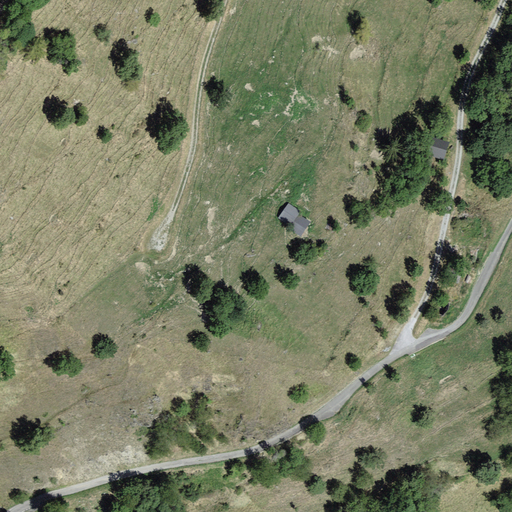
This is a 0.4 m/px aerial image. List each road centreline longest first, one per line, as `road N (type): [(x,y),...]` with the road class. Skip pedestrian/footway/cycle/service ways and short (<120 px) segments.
road 1 (unclassified): [(15,511),(109,479),(272,444),(403,351)]
road 2 (unclassified): [(403,351),(436,269),(468,80),(504,0)]
road 3 (track): [(158,249),(196,152),(203,71),(225,0)]
road 4 (unclassified): [(403,351),(464,316),(511,229)]
